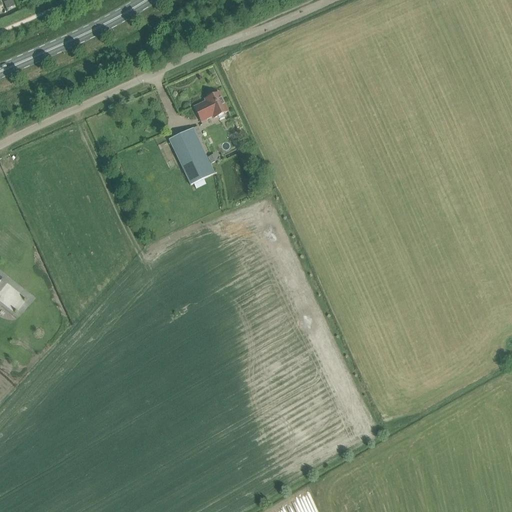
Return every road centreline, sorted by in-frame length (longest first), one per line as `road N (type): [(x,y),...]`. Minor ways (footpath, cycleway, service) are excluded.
road 1 (unclassified): [(0,144),(243,35)]
road 2 (primary): [(6,68),(146,0)]
